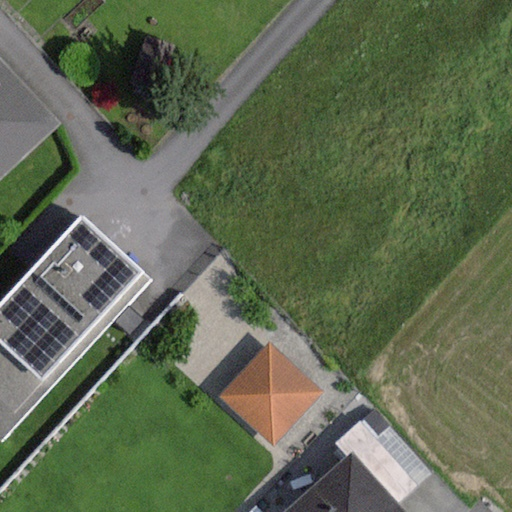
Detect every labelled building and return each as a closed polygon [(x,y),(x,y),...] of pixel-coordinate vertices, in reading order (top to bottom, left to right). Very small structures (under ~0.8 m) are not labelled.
[(0,176),(58,122),(0,59),(0,176)] [(91,216),(0,315),(0,329),(55,379),(153,272),(91,216)] [(153,272),(55,379),(0,329),(0,428),(5,433),(13,440),(161,279),(153,272)] [(329,387),(277,341),(231,392),(282,438),(329,387)] [(414,491),(425,481),(370,419),(346,440),(359,455),(401,502),(414,491)] [(359,455),(294,511),(410,511),(401,502),(359,455)]
